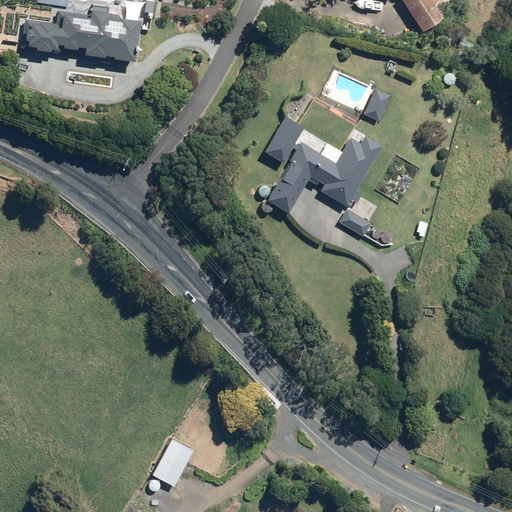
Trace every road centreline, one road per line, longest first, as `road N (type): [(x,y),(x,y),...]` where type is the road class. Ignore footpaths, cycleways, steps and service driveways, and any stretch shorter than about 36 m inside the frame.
road 1 (secondary): [(470,511),(383,472),(325,429),(114,207)]
road 2 (residential): [(114,207),(185,122),(255,0)]
road 3 (secondary): [(114,207),(0,141)]
